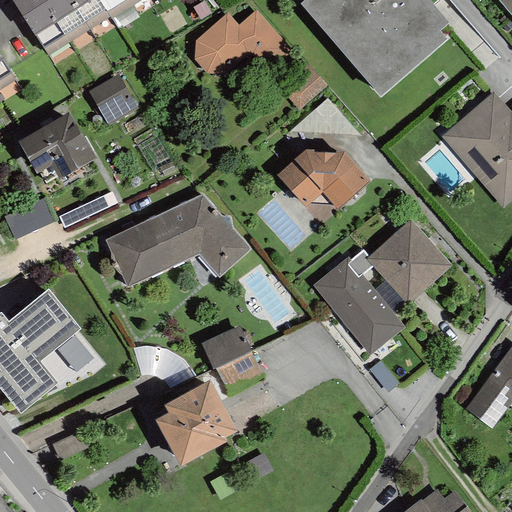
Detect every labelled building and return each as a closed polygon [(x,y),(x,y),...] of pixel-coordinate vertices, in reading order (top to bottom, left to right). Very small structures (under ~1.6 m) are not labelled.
[(41,0),(11,0),(43,49),(64,36),(41,0)] [(69,0),(41,0),(64,36),(84,23),(69,0)] [(69,0),(84,23),(105,10),(99,0),(69,0)] [(99,0),(105,10),(107,13),(127,0),(99,0)] [(303,0),(299,4),(380,97),(446,40),(440,32),(449,24),(428,0),(303,0)] [(511,0),(497,0),(511,16),(511,0)] [(202,2),(192,8),(199,20),(209,14),(202,2)] [(227,14),(195,41),(193,60),(206,74),(225,73),(250,55),(265,72),(291,52),(255,10),(238,25),(227,14)] [(0,54),(0,79),(12,72),(0,54)] [(279,89),(298,111),(326,86),(307,64),(279,89)] [(117,75),(88,92),(108,126),(137,109),(117,75)] [(511,200),(511,110),(509,112),(492,92),(440,137),(502,209),(511,200)] [(68,112),(17,141),(36,174),(51,166),(59,179),(95,158),(87,145),(68,112)] [(305,149),(276,176),(305,208),(322,193),(337,209),(369,181),(343,151),(335,151),(335,153),(312,153),(312,150),(305,149)] [(111,192),(58,217),(64,229),(117,205),(111,192)] [(197,255),(218,278),(250,249),(202,194),(104,240),(126,288),(197,255)] [(43,200),(4,217),(14,240),(53,223),(43,200)] [(451,266),(410,220),(368,257),(366,259),(372,266),(385,280),(404,302),(407,305),(451,266)] [(348,257),(312,285),(368,356),(404,328),(392,312),(373,290),(361,275),(372,266),(366,259),(368,257),(363,250),(350,260),(348,257)] [(385,280),(373,290),(392,312),(404,302),(385,280)] [(1,313),(0,312),(0,390),(19,414),(57,383),(39,361),(79,328),(47,289),(8,321),(1,313)] [(239,325),(200,343),(212,370),(214,369),(251,352),(239,325)] [(491,428),(508,407),(511,409),(511,345),(465,409),(488,426),(491,428)] [(261,374),(251,352),(214,369),(224,391),(261,374)] [(379,361),(369,370),(388,393),(399,384),(379,361)] [(209,381),(163,405),(167,413),(154,420),(180,467),(227,442),(225,438),(236,432),(209,381)] [(80,431),(52,445),(59,461),(88,448),(80,431)] [(403,511),(470,511),(453,491),(443,499),(436,489),(421,500),(420,498),(403,511)]
